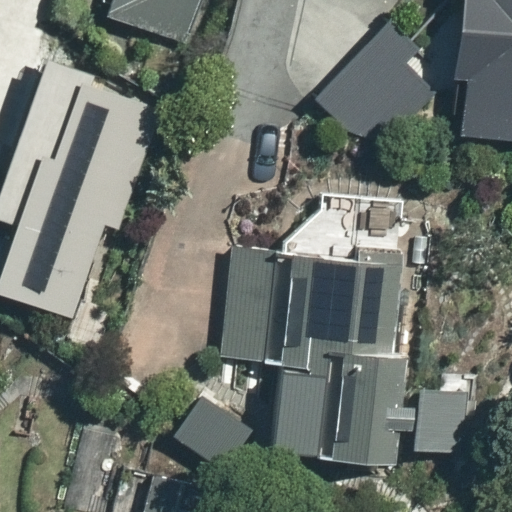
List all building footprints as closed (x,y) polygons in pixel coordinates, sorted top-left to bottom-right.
[(100,0),(100,4),(188,33),(199,0),(100,0)] [(511,0),(443,0),(438,61),(462,63),(457,123),(511,127),(511,0)] [(397,62),(413,46),(380,14),(305,88),(369,152),(428,92),(397,62)] [(0,198),(4,200),(0,210),(0,277),(80,311),(168,99),(33,44),(0,122),(0,198)] [(280,217),(274,353),(321,356),(317,447),(401,451),(401,437),(464,440),(467,380),(409,377),(416,223),(280,217)] [(156,318),(120,306),(102,360),(138,372),(156,318)] [(187,511),(191,474),(126,468),(121,511),(187,511)]
